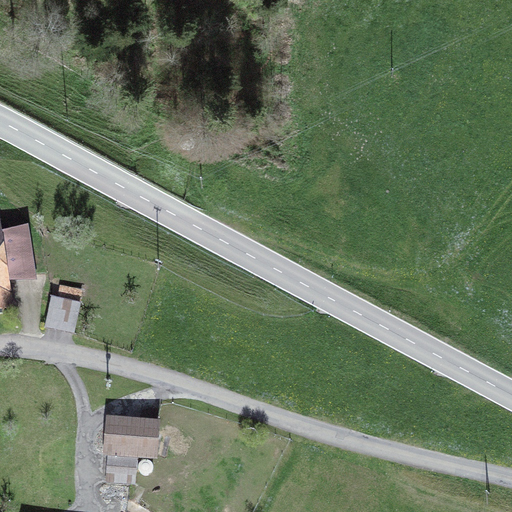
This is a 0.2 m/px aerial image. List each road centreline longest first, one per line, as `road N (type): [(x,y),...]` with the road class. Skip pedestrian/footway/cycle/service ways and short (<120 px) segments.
road 1 (secondary): [(0,119),(511,394)]
road 2 (residential): [(0,346),(133,368),(347,439),(511,477)]
road 3 (unknown): [(59,353),(82,400),(84,497)]
